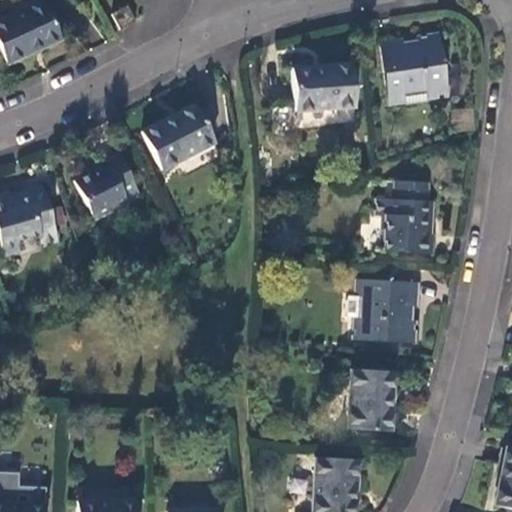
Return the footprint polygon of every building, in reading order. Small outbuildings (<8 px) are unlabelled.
[(43,0),(0,18),(0,51),(5,62),(59,39),(43,0)] [(134,20),(127,4),(111,12),(119,27),(134,20)] [(379,45),(389,104),(410,101),(408,90),(429,87),(431,97),(448,95),(440,36),(415,39),(416,43),(402,45),(401,42),(379,45)] [(351,66),(291,70),(294,104),(272,106),(273,128),(274,132),(276,136),(280,138),(284,138),(288,138),(292,135),(295,132),(296,128),(355,122),(351,66)] [(208,110),(150,127),(163,168),(220,151),(208,110)] [(127,154),(77,170),(90,210),(139,194),(127,154)] [(382,253),(433,255),(433,235),(429,235),(431,201),(424,201),(425,182),(396,180),(395,199),(376,198),(375,217),(384,217),(382,253)] [(0,196),(0,249),(2,256),(18,252),(15,242),(38,235),(41,245),(56,240),(41,189),(11,198),(9,193),(0,196)] [(417,283),(357,280),(356,297),(365,298),(364,318),(355,317),(355,318),(354,340),(413,343),(415,321),(409,321),(409,307),(415,307),(417,283)] [(356,297),(348,296),(347,317),(355,318),(355,317),(364,318),(365,298),(356,297)] [(389,431),(393,372),(349,370),(347,430),(389,431)] [(511,449),(505,448),(493,507),(511,510),(511,449)] [(354,511),(358,461),(315,459),(312,511),(354,511)] [(17,473),(0,472),(0,511),(42,511),(44,488),(16,486),(17,473)] [(135,511),(135,501),(76,502),(76,511),(135,511)]
